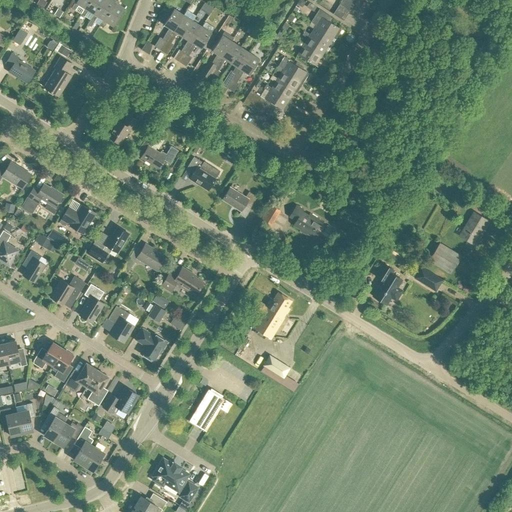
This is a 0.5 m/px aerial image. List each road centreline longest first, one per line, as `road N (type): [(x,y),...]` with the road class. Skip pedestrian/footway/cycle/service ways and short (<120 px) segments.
road 1 (residential): [(123,58),(288,153),(388,0)]
road 2 (residential): [(231,279),(4,136),(20,113)]
road 3 (unclassified): [(430,367),(246,254)]
road 4 (unclassified): [(246,254),(67,142)]
road 5 (residential): [(46,317),(166,389)]
road 6 (unclassified): [(430,367),(511,268)]
road 7 (unclassified): [(166,389),(231,279)]
